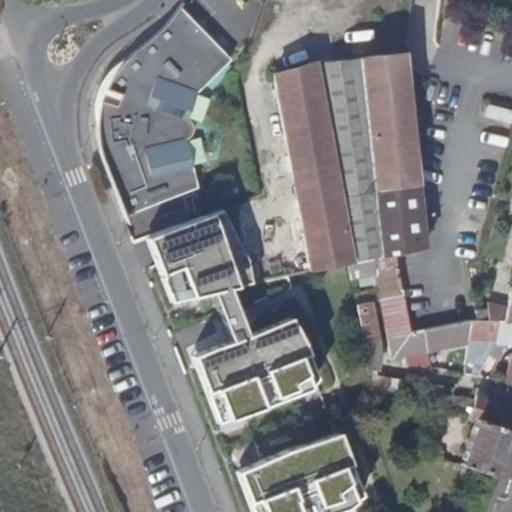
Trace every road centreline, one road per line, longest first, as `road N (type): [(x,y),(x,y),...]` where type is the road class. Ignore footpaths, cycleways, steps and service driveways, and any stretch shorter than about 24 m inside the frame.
road 1 (unclassified): [(204,511),(51,104)]
road 2 (unclassified): [(51,104),(102,38),(156,0)]
